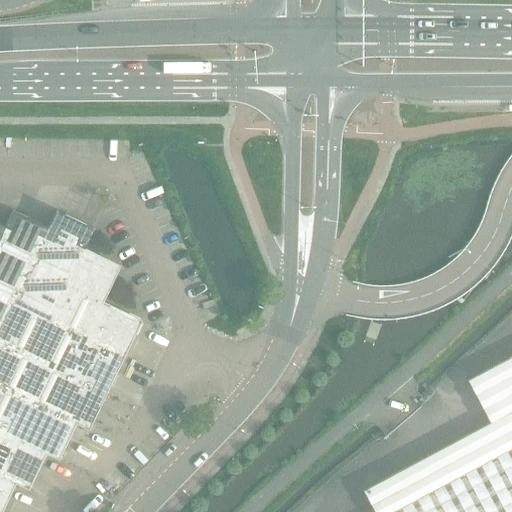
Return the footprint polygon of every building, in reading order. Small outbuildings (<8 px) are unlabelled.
[(12,213),(4,229),(5,230),(0,239),(0,329),(11,306),(48,324),(83,251),(84,252),(93,232),(56,214),(48,230),(12,213)] [(120,269),(84,252),(83,251),(48,324),(123,361),(141,324),(103,305),(120,269)] [(0,345),(106,397),(123,361),(48,324),(11,306),(0,329),(0,345)] [(106,397),(0,345),(0,389),(76,426),(75,427),(88,434),(106,397)] [(363,491),(374,511),(392,511),(511,447),(511,357),(467,381),(490,423),(363,491)] [(58,463),(75,427),(76,426),(0,389),(0,434),(45,456),(45,457),(58,463)] [(28,493),(45,457),(45,456),(0,434),(0,478),(15,486),(15,487),(28,493)] [(511,511),(511,447),(392,511),(511,511)] [(0,511),(2,511),(15,487),(15,486),(0,478),(0,511)]
